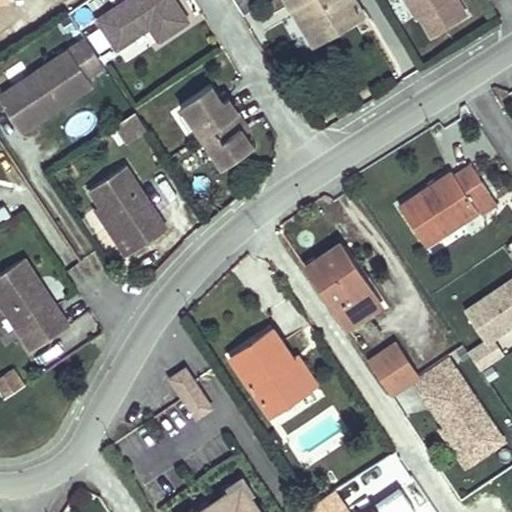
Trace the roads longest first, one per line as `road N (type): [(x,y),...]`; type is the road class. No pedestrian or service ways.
road 1 (residential): [(257,215),(170,301),(69,464),(38,480),(0,483)]
road 2 (residential): [(257,215),(454,511)]
road 3 (unknown): [(170,301),(312,511)]
road 4 (residential): [(511,49),(323,169)]
road 5 (residential): [(217,0),(323,169)]
